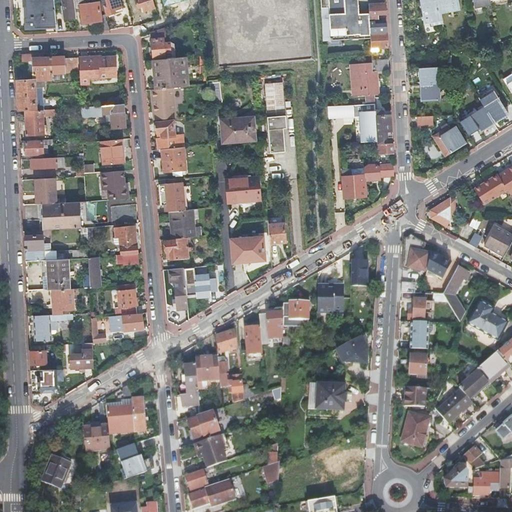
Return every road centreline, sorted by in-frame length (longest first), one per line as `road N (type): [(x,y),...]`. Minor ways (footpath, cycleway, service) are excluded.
road 1 (residential): [(0,46),(129,41),(160,351)]
road 2 (residential): [(19,432),(0,82)]
road 3 (tertiary): [(402,206),(160,351)]
road 4 (residential): [(402,206),(382,473)]
road 5 (residential): [(402,206),(392,0)]
road 6 (tertiary): [(160,351),(19,432)]
road 7 (residential): [(176,511),(160,351)]
road 8 (residential): [(411,479),(511,392)]
road 9 (residential): [(511,276),(420,227),(402,206)]
road 10 (tertiary): [(511,138),(402,206)]
